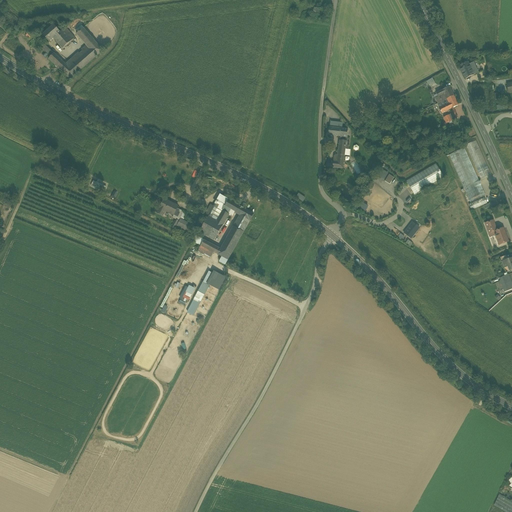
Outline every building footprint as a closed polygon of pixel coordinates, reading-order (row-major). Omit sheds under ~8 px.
[(43,35),(50,42),(54,38),(60,33),(54,26),(43,35)] [(66,28),(60,33),(54,38),(63,49),(75,38),(66,28)] [(103,51),(84,28),(78,33),(77,34),(87,46),(90,50),(96,57),(103,51)] [(42,49),(50,57),(54,53),(45,45),(42,49)] [(85,54),(83,52),(80,55),(82,57),(75,62),(82,69),(96,57),(90,50),(85,54)] [(61,61),(54,53),(50,57),(49,59),(56,66),(61,61)] [(73,59),(73,60),(75,62),(82,57),(80,55),(79,53),(73,59)] [(71,59),(65,64),(69,68),(75,62),(73,60),(72,60),(71,59)] [(69,68),(65,64),(61,61),(56,66),(59,69),(70,80),(82,69),(75,62),(69,68)] [(469,65),(467,62),(460,66),(462,69),(460,69),(465,79),(474,75),(469,65)] [(469,65),(474,75),(478,73),(473,63),(469,65)] [(433,78),(423,83),(425,88),(435,83),(433,78)] [(434,98),(438,104),(454,96),(449,87),(436,93),(437,97),(434,98)] [(458,106),(454,96),(438,104),(438,105),(442,114),(458,106)] [(452,120),(452,121),(458,118),(455,112),(454,111),(453,112),(454,113),(449,116),(452,120)] [(329,136),(347,138),(348,130),(342,129),(330,128),(329,127),(329,136)] [(340,141),(338,155),(344,156),(345,156),(348,156),(350,155),(350,152),(348,150),(345,150),(346,141),(340,141)] [(466,145),(481,179),(485,177),(487,176),(491,175),(476,141),(466,145)] [(469,200),(470,203),(484,197),(486,196),(483,191),(481,185),(480,182),(479,181),(465,149),(449,155),(469,200)] [(344,156),(338,155),(337,162),(334,162),(333,162),(333,167),(333,168),(343,169),(344,156)] [(406,181),(415,196),(444,178),(435,163),(406,181)] [(388,173),(382,170),(378,177),(384,180),(388,173)] [(389,175),(385,181),(390,184),(394,178),(389,175)] [(93,181),(90,187),(104,194),(107,187),(96,182),(93,181)] [(306,198),(299,193),(296,197),(303,202),(306,198)] [(219,202),(225,206),(229,200),(222,196),(220,201),(219,202)] [(469,205),(471,211),(487,204),(485,198),(484,198),(469,204),(469,205)] [(164,199),(160,207),(166,210),(165,211),(173,215),(174,215),(177,208),(178,206),(170,202),(164,199)] [(214,206),(208,216),(216,221),(223,211),(225,207),(225,206),(219,202),(220,201),(217,200),(214,206)] [(235,212),(236,213),(240,206),(229,200),(225,206),(225,207),(235,212)] [(491,205),(493,208),(504,204),(503,200),(491,205)] [(368,207),(361,203),(358,207),(366,211),(368,207)] [(205,214),(208,216),(214,206),(211,205),(205,214)] [(163,216),(165,211),(166,210),(160,207),(159,210),(157,213),(163,216)] [(232,216),(235,212),(225,207),(223,211),(229,215),(232,216)] [(254,214),(243,208),(239,215),(240,215),(221,249),(218,255),(222,257),(228,260),(254,214)] [(187,213),(181,210),(178,217),(176,220),(179,222),(181,219),(183,221),(187,213)] [(200,232),(214,240),(229,215),(223,211),(216,221),(208,216),(200,232)] [(183,234),(185,230),(189,233),(193,226),(183,221),(181,219),(179,222),(175,230),(183,234)] [(485,224),(488,231),(496,228),(493,221),(485,224)] [(404,233),(407,236),(416,225),(413,222),(404,233)] [(419,228),(416,225),(407,236),(411,239),(419,228)] [(497,240),(499,245),(508,242),(506,236),(505,234),(503,229),(503,228),(497,231),(496,228),(488,231),(489,234),(494,232),(495,232),(496,235),(495,235),(496,237),(496,240),(497,240)] [(217,247),(193,234),(191,238),(190,240),(194,242),(199,245),(201,246),(214,252),(217,247)] [(211,257),(214,252),(201,246),(198,250),(204,254),(211,257)] [(225,265),(228,260),(222,257),(219,262),(225,265)] [(508,267),(510,271),(511,271),(511,270),(511,258),(507,260),(502,262),(504,268),(508,267)] [(203,283),(204,283),(206,284),(212,273),(209,272),(203,283)] [(210,285),(219,290),(225,278),(213,272),(207,284),(210,285)] [(508,275),(503,277),(508,291),(511,289),(511,284),(508,275)] [(504,293),(508,291),(503,277),(499,279),(504,292),(504,293)] [(209,286),(206,284),(204,283),(188,313),(194,316),(197,310),(209,286)] [(180,299),(182,300),(183,298),(188,288),(186,286),(179,299),(180,299)] [(187,300),(189,300),(193,291),(188,288),(183,298),(187,300)] [(494,505),(505,511),(511,511),(511,501),(500,494),(494,505)]
